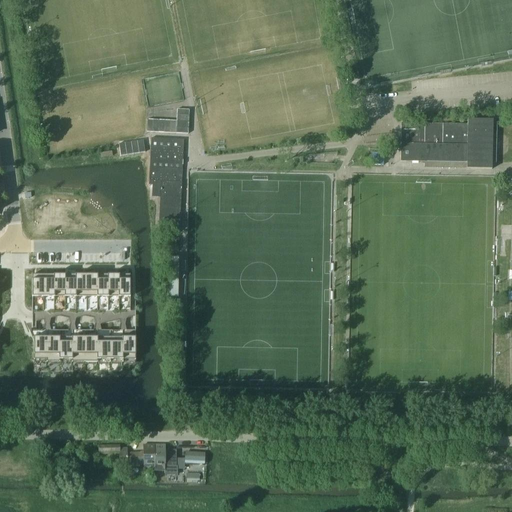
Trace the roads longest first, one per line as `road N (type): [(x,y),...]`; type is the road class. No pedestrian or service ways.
road 1 (unclassified): [(0,435),(511,442)]
road 2 (residential): [(0,247),(14,247),(0,112)]
road 3 (track): [(511,469),(428,467),(410,489),(409,511)]
